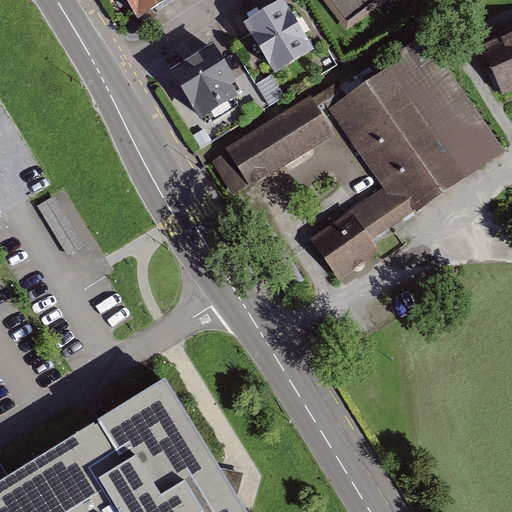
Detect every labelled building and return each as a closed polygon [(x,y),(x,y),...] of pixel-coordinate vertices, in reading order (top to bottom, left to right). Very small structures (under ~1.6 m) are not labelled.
[(138,0),(149,20),(187,0),(138,0)] [(303,0),(290,0),(255,18),(282,71),(328,48),(303,0)] [(511,36),(481,51),(504,99),(511,95),(511,36)] [(231,40),(184,67),(211,115),(258,88),(231,40)] [(389,74),(465,182),(503,156),(426,47),(389,74)] [(329,114),(383,190),(353,211),(375,242),(405,221),(406,223),(465,182),(389,74),(388,72),(329,114)] [(335,139),(310,99),(214,159),(239,199),(335,139)] [(349,215),(310,241),(339,285),(378,259),(349,215)] [(255,511),(178,386),(0,491),(0,511),(255,511)]
